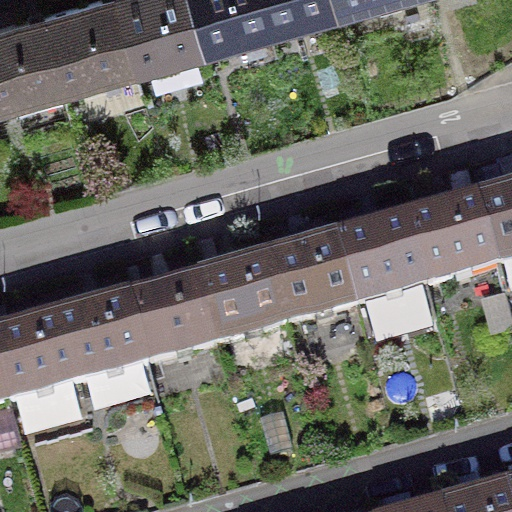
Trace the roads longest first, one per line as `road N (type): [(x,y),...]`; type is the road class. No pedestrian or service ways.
road 1 (residential): [(0,252),(511,108)]
road 2 (residential): [(243,511),(511,437)]
